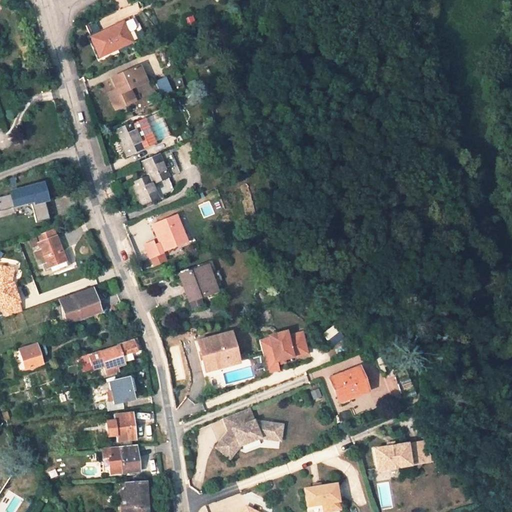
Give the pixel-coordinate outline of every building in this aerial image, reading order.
[(122,23),(91,38),(99,56),(131,42),(133,41),(134,44),(145,39),(138,24),(136,25),(132,19),(122,23)] [(111,79),(116,90),(108,93),(115,109),(134,101),(129,89),(146,82),(139,66),(111,79)] [(166,77),(156,81),(161,95),(172,91),(166,77)] [(115,132),(125,156),(156,142),(145,118),(115,132)] [(177,174),(168,151),(141,162),(147,176),(131,183),(141,206),(157,199),(157,198),(169,192),(172,187),(168,178),(177,174)] [(0,210),(32,203),(36,222),(49,219),(45,202),(50,201),(45,183),(0,193),(0,210)] [(158,236),(165,251),(186,243),(174,215),(152,225),(157,237),(158,236)] [(65,260),(53,230),(35,236),(40,250),(34,253),(37,259),(43,257),(46,263),(42,265),(44,271),(52,268),(51,266),(65,260)] [(151,258),(163,253),(161,247),(156,249),(153,242),(145,245),(151,258)] [(23,312),(10,264),(0,266),(0,308),(2,317),(23,312)] [(180,276),(189,301),(215,291),(206,267),(180,276)] [(67,289),(64,279),(54,283),(57,292),(67,289)] [(100,311),(92,289),(59,300),(61,306),(67,304),(73,320),(100,311)] [(333,345),(343,336),(333,326),(324,335),(333,345)] [(223,363),(223,364),(236,361),(229,334),(198,343),(204,367),(223,363)] [(269,340),(259,343),(267,375),(277,372),(275,363),(306,356),(301,335),(287,338),(286,334),(269,338),(269,340)] [(116,367),(123,364),(123,362),(138,357),(133,342),(118,347),(100,353),(99,351),(90,354),(93,361),(95,366),(103,363),(107,375),(117,372),(116,367)] [(41,364),(35,345),(19,351),(25,369),(41,364)] [(80,365),(93,361),(90,354),(78,358),(80,365)] [(366,391),(357,368),(329,378),(338,402),(366,391)] [(131,400),(126,379),(108,383),(113,404),(131,400)] [(105,409),(104,401),(91,404),(92,411),(105,409)] [(247,408),(223,418),(227,431),(231,429),(233,435),(220,439),(214,447),(228,458),(238,445),(259,438),(269,440),(272,424),(252,421),(247,408)] [(135,440),(132,413),(114,415),(115,422),(107,423),(108,436),(116,435),(117,442),(135,440)] [(269,440),(277,441),(280,425),(272,424),(269,440)] [(374,449),(378,471),(411,464),(407,442),(374,449)] [(123,473),(138,471),(136,445),(119,446),(103,448),(103,458),(109,458),(110,468),(122,466),(123,473)] [(146,511),(145,482),(125,484),(126,504),(121,505),(121,511),(146,511)] [(323,511),(338,510),(335,485),(303,489),(305,506),(321,504),(321,511),(323,511)]
